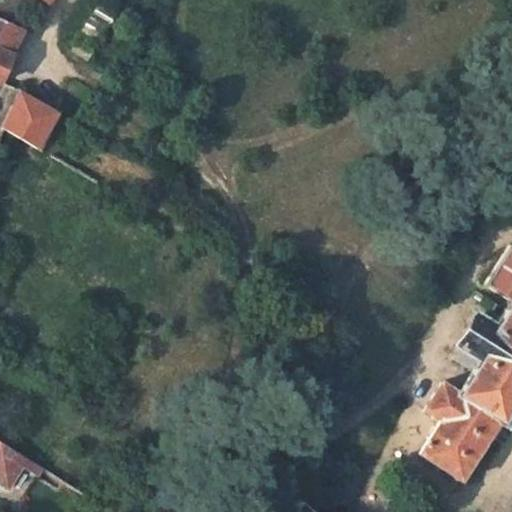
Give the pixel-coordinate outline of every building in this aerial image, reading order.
[(27,0),(0,0),(0,46),(9,53),(20,29),(11,22),(27,0)] [(69,46),(80,56),(83,58),(92,46),(78,34),(69,46)] [(0,46),(0,71),(9,53),(0,46)] [(1,124),(36,145),(57,104),(18,86),(1,124)] [(511,238),(508,239),(484,275),(510,293),(493,318),(479,308),(458,338),(460,340),(452,353),(471,365),(456,386),(442,377),(423,405),(441,417),(419,452),(458,478),(496,421),(500,423),(511,404),(511,238)] [(0,481),(5,484),(18,461),(24,452),(0,437),(0,481)] [(18,461),(84,502),(90,492),(76,483),(24,452),(18,461)]
